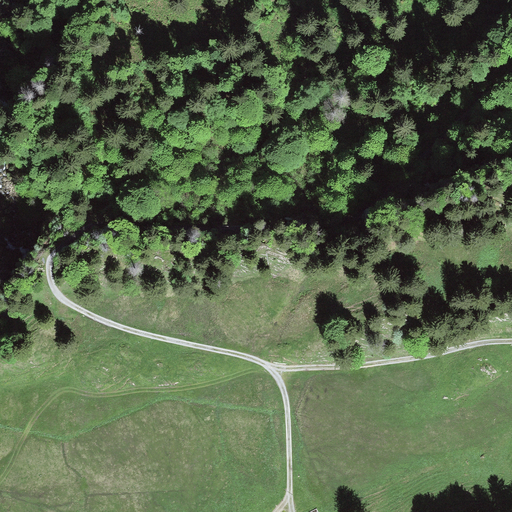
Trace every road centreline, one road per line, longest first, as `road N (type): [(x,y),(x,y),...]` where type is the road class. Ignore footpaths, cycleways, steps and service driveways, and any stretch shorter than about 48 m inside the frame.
road 1 (track): [(511,339),(379,363),(269,367),(89,316),(55,290),(50,276),(59,247),(97,223),(267,231),(358,217),(511,70)]
road 2 (track): [(0,480),(62,391),(149,391),(269,367),(287,407),(293,511)]
